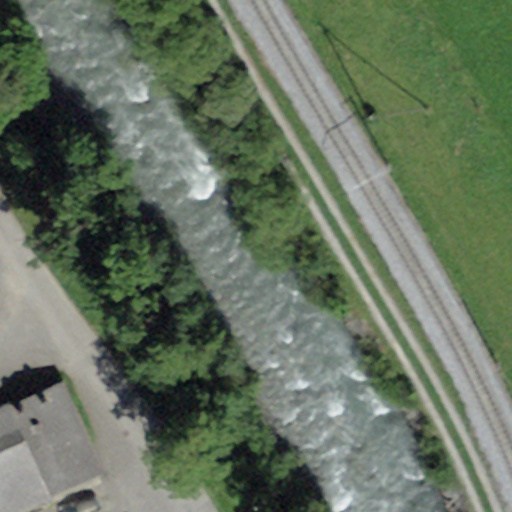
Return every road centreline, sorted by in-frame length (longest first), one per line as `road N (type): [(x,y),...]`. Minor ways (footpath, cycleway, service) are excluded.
road 1 (track): [(187,0),(364,284),(478,511)]
road 2 (unclassified): [(185,511),(44,328),(0,231)]
